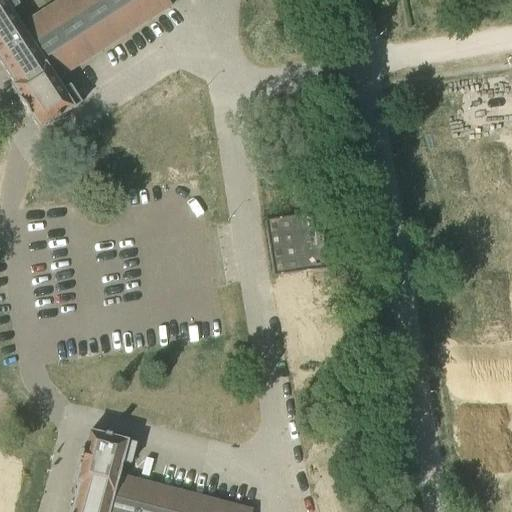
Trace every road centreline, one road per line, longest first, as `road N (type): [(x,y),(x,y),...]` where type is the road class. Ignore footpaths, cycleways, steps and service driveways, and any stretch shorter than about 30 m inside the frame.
road 1 (tertiary): [(363,65),(433,511)]
road 2 (unclassified): [(225,92),(280,479)]
road 3 (unclassified): [(225,92),(213,57),(176,53),(32,152)]
road 4 (unclassified): [(32,152),(6,189),(31,373)]
road 5 (unclassified): [(280,479),(74,418)]
road 6 (unclassified): [(363,65),(511,41)]
road 7 (unclassified): [(363,65),(225,92)]
